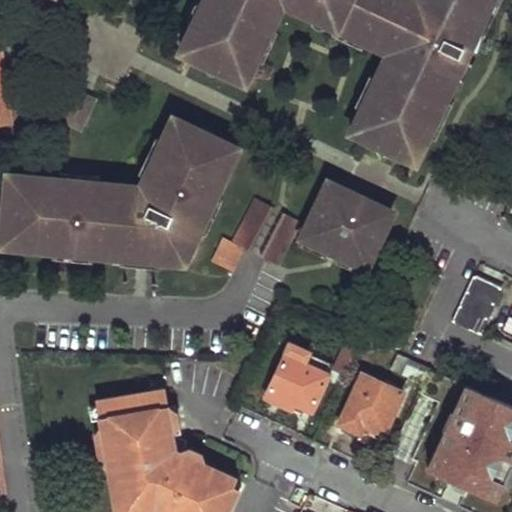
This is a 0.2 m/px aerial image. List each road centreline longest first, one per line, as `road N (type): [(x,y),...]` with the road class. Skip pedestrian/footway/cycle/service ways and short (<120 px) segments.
road 1 (residential): [(0,311),(217,320),(258,275)]
road 2 (residential): [(0,343),(25,511)]
road 3 (residential): [(475,227),(420,347)]
